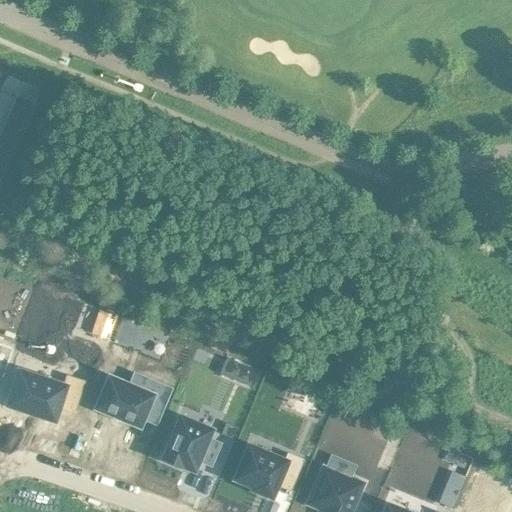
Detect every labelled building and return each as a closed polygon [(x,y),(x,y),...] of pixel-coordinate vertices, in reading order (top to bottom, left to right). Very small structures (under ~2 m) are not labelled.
[(99,310),(91,333),(94,334),(107,338),(115,315),(99,310)] [(119,334),(128,338),(133,327),(124,323),(119,334)] [(249,367),(243,383),(253,387),(260,372),(249,367)] [(19,370),(8,403),(24,409),(23,410),(25,410),(25,409),(35,412),(35,414),(37,414),(37,413),(53,418),(57,407),(73,412),(83,381),(66,375),(63,384),(19,370)] [(123,420),(123,419),(139,425),(146,409),(159,415),(171,388),(155,381),(151,392),(108,374),(94,407),(110,414),(110,415),(111,415),(112,414),(121,418),(121,419),(123,420)] [(180,416),(162,458),(165,459),(165,460),(167,461),(167,460),(176,464),(175,465),(177,465),(177,464),(181,466),(181,463),(190,467),(189,468),(191,469),(191,468),(193,468),(197,460),(210,466),(220,442),(206,437),(210,429),(180,416)] [(231,438),(236,427),(225,422),(220,433),(231,438)] [(235,477),(237,478),(236,479),(238,480),(238,479),(255,486),(254,488),(257,489),(256,491),(258,491),(258,490),(266,493),(265,494),(267,495),(267,494),(271,495),(275,484),(289,489),(302,459),(287,453),(284,460),(248,445),(235,477)] [(323,467),(307,503),(323,509),(321,511),(349,511),(361,483),(323,467)] [(438,501),(452,507),(456,498),(442,492),(438,501)]
